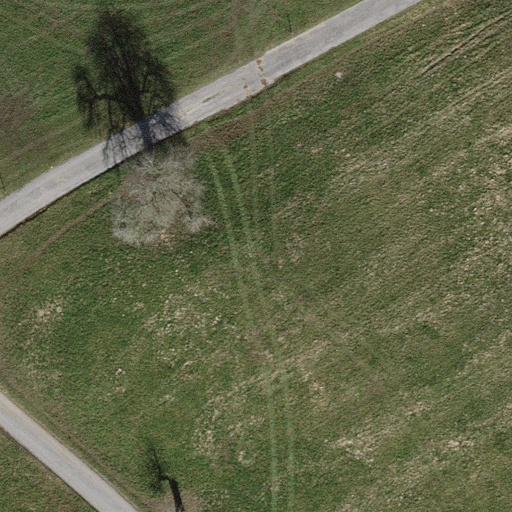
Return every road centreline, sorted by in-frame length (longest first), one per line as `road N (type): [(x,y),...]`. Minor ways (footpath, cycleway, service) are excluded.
road 1 (track): [(0,227),(64,171),(397,0)]
road 2 (track): [(0,410),(108,511)]
